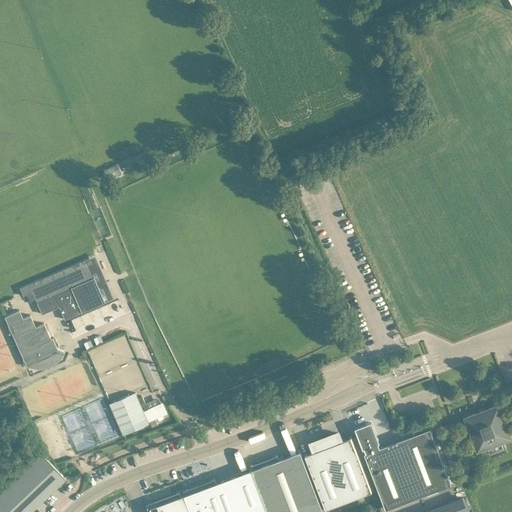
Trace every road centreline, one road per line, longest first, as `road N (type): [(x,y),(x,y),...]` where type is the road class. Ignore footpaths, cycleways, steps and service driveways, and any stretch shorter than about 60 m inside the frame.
road 1 (unclassified): [(70,511),(128,474),(375,384)]
road 2 (unknown): [(326,191),(395,341)]
